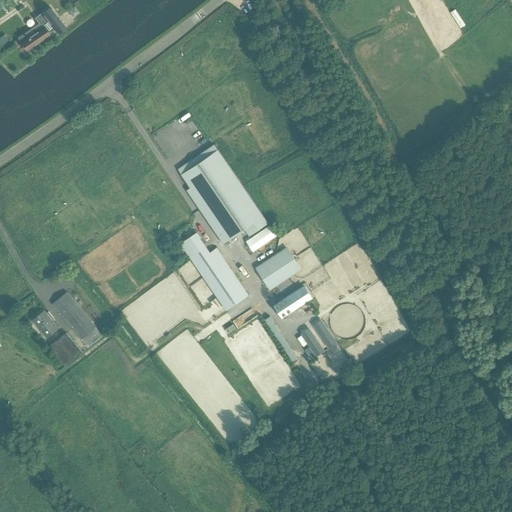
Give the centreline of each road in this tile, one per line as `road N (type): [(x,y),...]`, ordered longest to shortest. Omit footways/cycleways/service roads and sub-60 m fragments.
road 1 (unknown): [(511,435),(293,60),(261,27)]
road 2 (track): [(428,317),(241,0)]
road 3 (residential): [(0,163),(220,0)]
road 4 (track): [(511,459),(436,331)]
